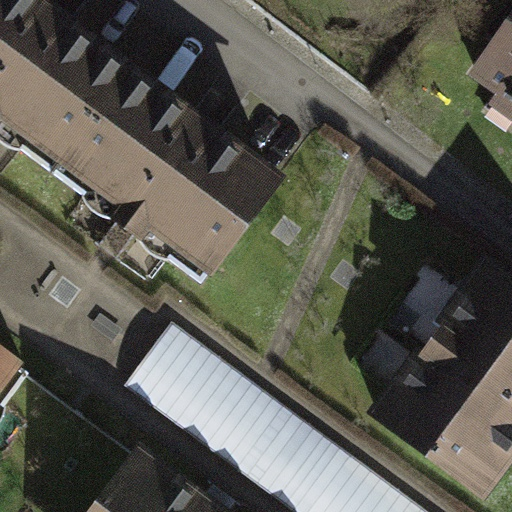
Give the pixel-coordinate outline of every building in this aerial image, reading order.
[(206,299),(279,201),(8,0),(0,0),(0,145),(120,234),(206,299)] [(511,93),(511,12),(474,67),(511,93)] [(511,461),(511,300),(476,274),(362,428),(476,511),(511,461)] [(418,511),(168,327),(122,388),(289,511),(418,511)] [(0,403),(23,373),(0,355),(0,403)] [(144,457),(102,511),(217,511),(207,504),(144,457)]
